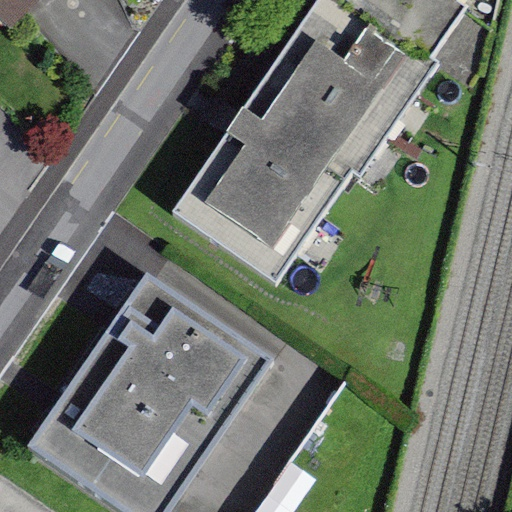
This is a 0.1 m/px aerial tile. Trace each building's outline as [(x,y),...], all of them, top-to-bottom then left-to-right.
[(0,0),(0,8),(15,25),(43,0),(0,0)] [(322,0),(290,48),(399,121),(439,63),(427,55),(464,0),(322,0)] [(399,121),(290,48),(178,216),(276,280),(351,168),(363,176),(399,121)] [(274,359),(146,272),(83,364),(213,450),(274,359)] [(170,511),(213,450),(83,364),(25,450),(116,511),(170,511)]
